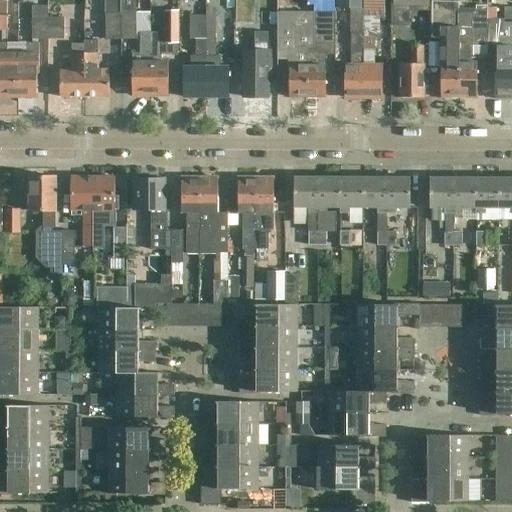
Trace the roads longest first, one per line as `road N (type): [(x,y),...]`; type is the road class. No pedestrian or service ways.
road 1 (unclassified): [(0,139),(511,139)]
road 2 (residential): [(400,511),(400,420),(461,423),(460,332),(412,332)]
road 3 (residential): [(188,511),(189,339)]
